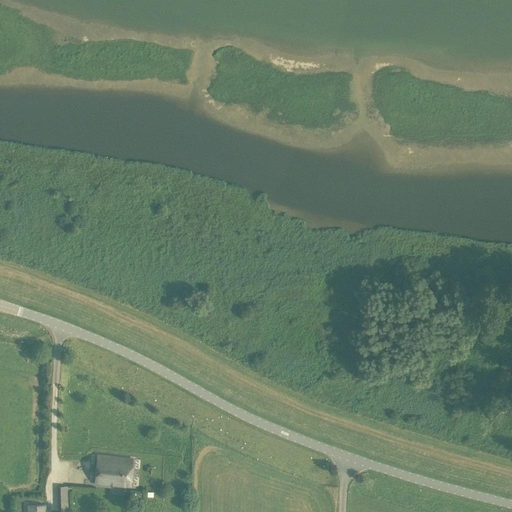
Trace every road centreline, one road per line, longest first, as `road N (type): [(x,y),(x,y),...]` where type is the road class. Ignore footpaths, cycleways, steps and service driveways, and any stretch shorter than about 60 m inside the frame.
road 1 (track): [(0,267),(156,327),(276,391),(511,467)]
road 2 (unclassified): [(0,305),(129,353),(277,430),(511,504)]
